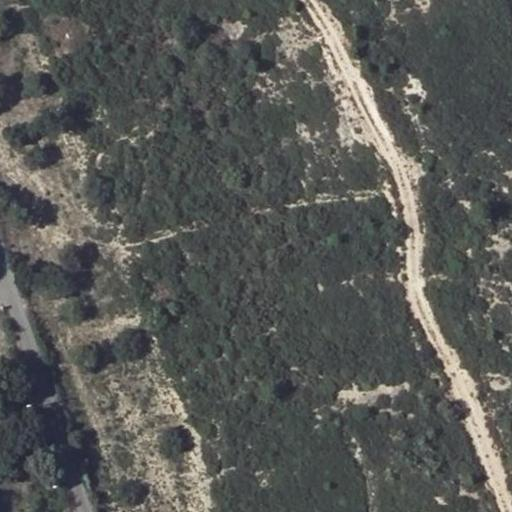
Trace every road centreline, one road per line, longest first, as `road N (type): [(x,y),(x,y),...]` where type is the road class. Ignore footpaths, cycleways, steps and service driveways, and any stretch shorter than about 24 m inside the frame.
road 1 (track): [(503,511),(483,474),(449,346),(414,295),(406,168),(358,114),(319,0)]
road 2 (track): [(87,244),(314,198),(406,168)]
road 3 (residential): [(0,264),(81,511)]
